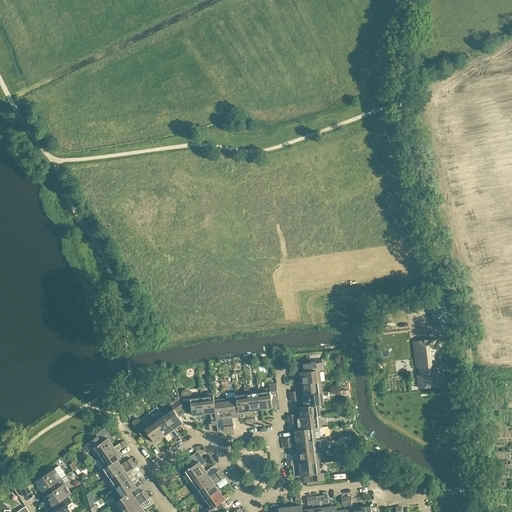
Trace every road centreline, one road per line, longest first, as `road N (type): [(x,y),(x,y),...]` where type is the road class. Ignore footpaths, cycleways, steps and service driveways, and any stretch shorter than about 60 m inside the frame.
road 1 (unclassified): [(483,511),(466,348),(409,143),(402,53),(410,0)]
road 2 (residential): [(439,492),(391,498),(367,482),(278,494)]
